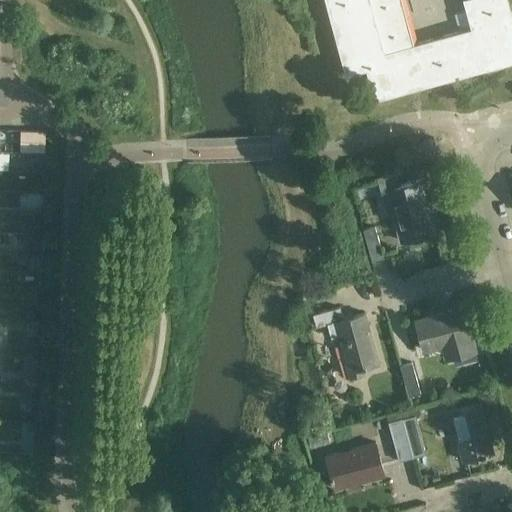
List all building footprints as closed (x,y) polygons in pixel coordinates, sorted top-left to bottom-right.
[(511,62),(511,15),(510,8),(507,0),(463,0),(471,28),(414,44),(402,0),(326,0),(346,74),(345,74),(345,76),(366,70),(374,100),(511,62)] [(26,133),(25,150),(45,150),(46,134),(26,133)] [(388,190),(402,241),(435,232),(421,180),(400,186),(397,172),(377,177),(381,192),(388,190)] [(376,227),(365,230),(373,261),(384,258),(376,227)] [(393,268),(381,271),(386,291),(398,288),(393,268)] [(464,307),(416,320),(424,350),(448,343),(452,357),(476,350),(469,323),(470,323),(469,319),(468,320),(464,307)] [(343,319),(340,308),(313,315),(316,328),(327,325),(331,338),(338,336),(349,377),(364,373),(362,367),(379,363),(365,313),(343,319)] [(323,337),(309,341),(315,360),(322,358),(333,394),(346,390),(333,349),(328,351),(323,337)] [(420,394),(411,363),(400,366),(408,397),(420,394)] [(481,403),(450,411),(463,461),(482,456),(483,458),(487,456),(487,455),(494,453),(481,403)] [(416,416),(403,420),(413,458),(426,454),(416,416)] [(413,458),(403,420),(390,423),(400,461),(413,458)] [(361,433),(333,438),(335,448),(363,442),(361,433)] [(385,476),(377,442),(326,456),(332,476),(330,477),(331,482),(333,481),(335,489),(385,476)]
